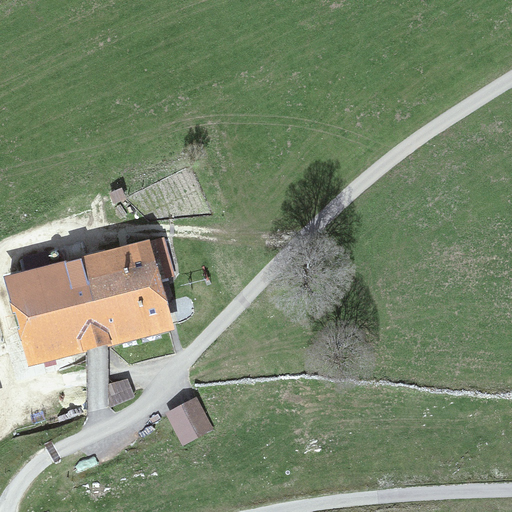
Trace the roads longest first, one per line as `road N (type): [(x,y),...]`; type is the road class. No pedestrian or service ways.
road 1 (unclassified): [(6,511),(35,466),(137,409),(269,273),(467,110),(511,85)]
road 2 (unclassified): [(511,490),(269,511)]
